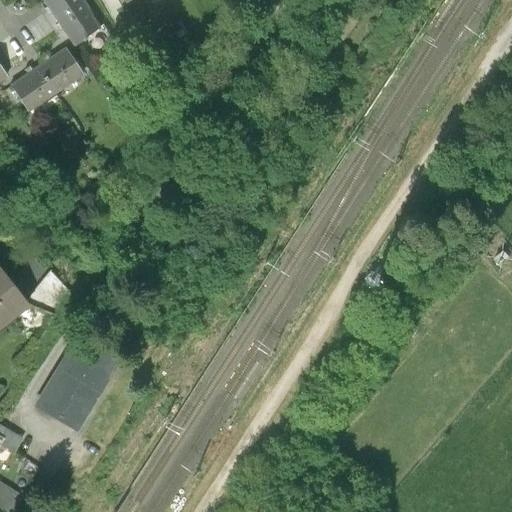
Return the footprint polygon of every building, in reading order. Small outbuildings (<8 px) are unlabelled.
[(59,0),(67,11),(82,0),(59,0)] [(109,21),(95,0),(82,0),(67,11),(84,37),(109,21)] [(190,0),(146,0),(136,6),(148,29),(194,6),(190,0)] [(211,36),(200,16),(181,26),(192,47),(211,36)] [(76,43),(49,61),(66,87),(93,69),(76,43)] [(0,48),(0,81),(15,71),(0,48)] [(38,105),(66,87),(49,61),(21,79),(38,105)] [(95,143),(83,121),(69,129),(76,143),(79,142),(83,150),(95,143)] [(0,326),(35,300),(5,260),(0,263),(0,326)] [(35,292),(50,307),(69,288),(53,273),(35,292)] [(129,353),(87,328),(44,400),(86,425),(129,353)] [(0,389),(17,378),(9,366),(0,372),(0,389)] [(33,434),(8,419),(0,433),(0,434),(1,435),(24,449),(33,434)] [(20,511),(33,492),(0,471),(0,504),(12,511),(20,511)]
